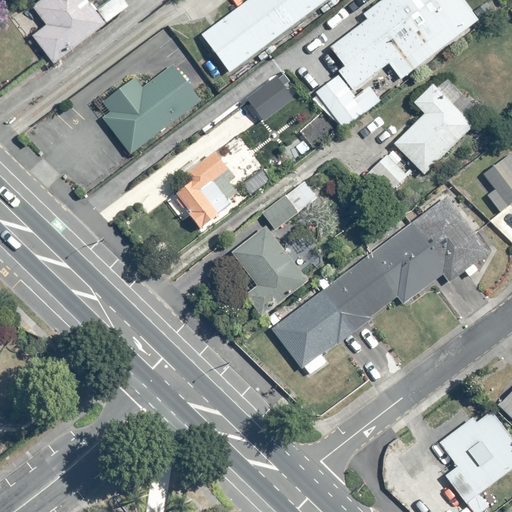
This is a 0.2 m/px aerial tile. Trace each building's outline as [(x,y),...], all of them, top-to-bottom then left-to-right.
[(103,0),(95,7),(89,0),(40,0),(33,5),(47,24),(34,34),(55,62),(128,6),(123,0),(103,0)] [(327,0),(248,0),(203,34),(232,72),(327,0)] [(473,10),(464,0),(382,0),(374,7),(375,9),(366,17),(369,20),(332,48),(346,66),(338,72),(339,74),(315,93),(344,130),(381,100),(366,81),(389,63),(402,79),(412,71),(461,35),(473,26),(477,31),(497,16),(485,1),(473,10)] [(204,100),(176,64),(144,88),(138,79),(110,100),(114,106),(103,115),(133,154),(204,100)] [(485,115),(445,75),(417,103),(427,113),(396,144),(426,174),(485,115)] [(296,98),(279,76),(249,99),(266,121),(296,98)] [(262,131),(248,113),(227,130),(241,148),(262,131)] [(202,229),(234,204),(236,207),(250,196),(272,178),(264,168),(244,184),(234,171),(214,146),(182,172),(190,182),(165,202),(183,225),(193,217),(202,229)] [(511,202),(511,151),(483,172),(495,189),(487,194),(500,212),(511,202)] [(161,190),(147,172),(127,187),(141,205),(161,190)] [(338,222),(303,179),(261,213),(276,231),(297,214),(317,239),(338,222)] [(321,291),(353,334),(399,299),(404,305),(444,275),(451,283),(490,253),(447,196),(321,291)] [(310,281),(267,226),(232,253),(256,285),(243,296),(260,319),(310,281)] [(353,334),(321,291),(272,329),(308,377),(327,363),(322,357),(353,334)] [(511,387),(498,401),(511,414),(511,387)] [(511,464),(511,439),(487,404),(438,438),(456,463),(443,472),(471,511),(473,511),(487,502),(477,489),(511,464)]
